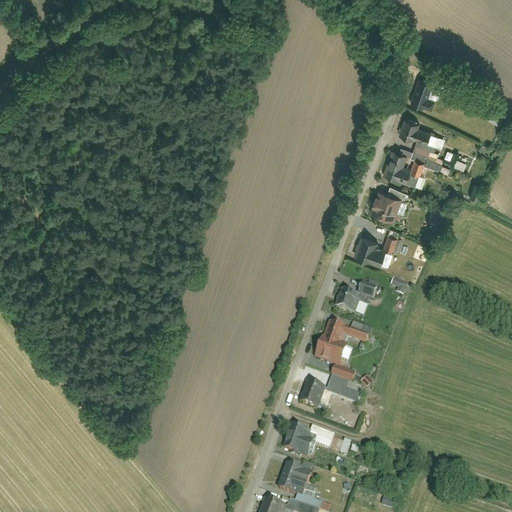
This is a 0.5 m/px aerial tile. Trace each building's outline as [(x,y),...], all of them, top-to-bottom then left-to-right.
[(433,83),(418,78),(411,101),(432,108),(435,99),(428,97),(433,83)] [(488,111),(485,119),(500,127),(504,119),(488,111)] [(419,122),(405,118),(399,135),(413,139),(414,137),(417,128),(419,122)] [(445,137),(417,128),(414,137),(418,138),(437,145),(442,146),(445,137)] [(437,145),(418,138),(414,151),(438,159),(439,153),(435,152),(437,145)] [(410,156),(412,151),(401,147),(399,152),(407,155),(410,156)] [(399,152),(392,150),(384,174),(405,182),(409,171),(403,168),(407,155),(399,152)] [(456,159),(453,167),(463,171),(466,163),(456,159)] [(425,164),(414,160),(410,171),(421,175),(425,164)] [(401,198),(380,191),(379,195),(375,194),(371,206),(375,207),(373,214),(393,221),(401,198)] [(377,240),(364,235),(356,257),(381,265),(386,251),(375,247),(377,240)] [(397,238),(389,235),(384,247),(393,251),(397,238)] [(409,284),(395,278),(392,285),(396,287),(394,292),(404,296),(409,284)] [(378,288),(363,282),(359,293),(373,299),(378,288)] [(359,295),(343,289),(336,306),(355,314),(360,301),(357,300),(359,295)] [(369,336),(329,322),(323,339),(322,338),(315,357),(338,365),(345,347),(340,345),(343,335),(366,344),(369,336)] [(356,374),(335,366),(332,375),(351,382),(353,383),(356,374)] [(326,391),(356,402),(359,392),(349,388),(351,382),(332,375),(326,391)] [(368,376),(362,381),(368,388),(374,384),(368,376)] [(325,389),(308,383),(301,402),(318,408),(325,389)] [(310,431),(292,425),(283,449),(307,458),(313,442),(307,439),(310,431)] [(334,438),(335,436),(312,428),(310,431),(307,439),(313,442),(331,448),(334,438)] [(330,448),(340,452),(344,442),(334,438),(331,448),(330,448)] [(347,455),(352,441),(345,439),(344,442),(340,452),(347,455)] [(313,472),(286,463),(277,487),(298,494),(304,496),(313,472)] [(296,500),(320,509),(322,503),(304,496),(298,494),(296,500)] [(381,504),(392,508),(395,499),(383,496),(381,504)] [(290,498),(286,508),(296,511),(318,511),(320,509),(296,500),(290,498)] [(266,499),(260,511),(283,511),(286,507),(266,499)]
